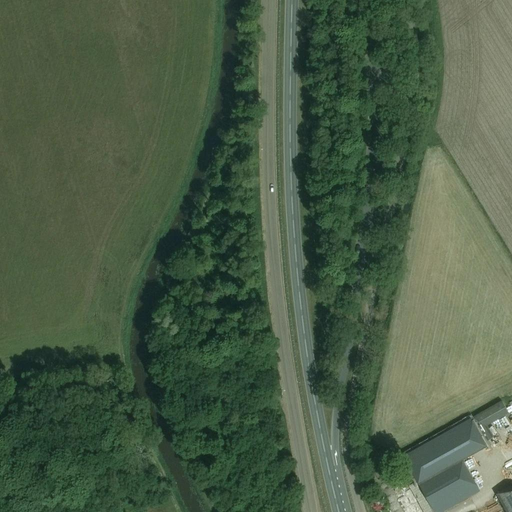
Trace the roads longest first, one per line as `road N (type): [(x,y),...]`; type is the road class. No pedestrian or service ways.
road 1 (unclassified): [(359,511),(349,414),(414,90),(404,0)]
road 2 (trunk): [(338,511),(297,282),(291,0)]
road 3 (unclassified): [(312,511),(269,196),(270,0)]
